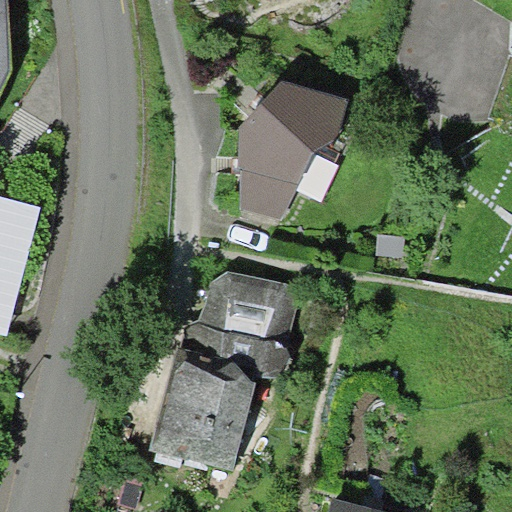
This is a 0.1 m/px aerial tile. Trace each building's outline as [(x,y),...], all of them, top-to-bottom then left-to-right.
[(0,0),(0,94),(12,69),(9,0),(0,0)] [(511,60),(509,60),(487,124),(511,132),(511,60)] [(283,78),(239,125),(313,152),(336,142),(347,97),(283,78)] [(280,222),(313,152),(239,125),(239,212),(280,222)] [(0,195),(0,332),(7,335),(40,206),(0,195)] [(208,289),(207,298),(204,326),(183,332),(178,355),(174,354),(152,445),(151,444),(149,452),(227,472),(251,377),(274,379),(286,355),(280,343),(290,305),(280,291),(223,278),(208,289)]
